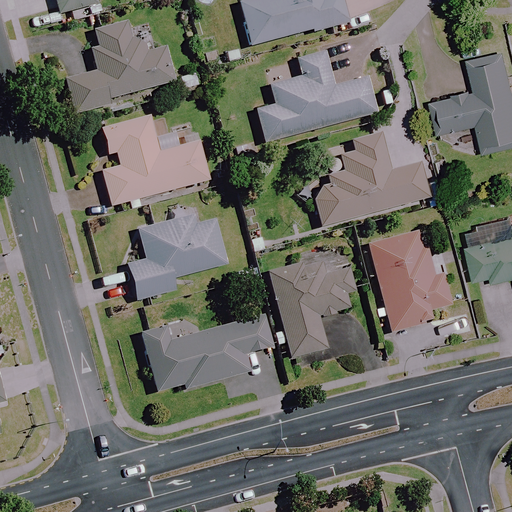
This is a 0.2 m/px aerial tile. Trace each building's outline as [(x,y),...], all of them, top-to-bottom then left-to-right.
[(55,0),(60,17),(96,6),(94,0),(55,0)] [(256,0),(239,4),(249,46),(347,24),(341,0),(256,0)] [(133,41),(127,23),(93,33),(98,48),(90,51),(96,72),(63,82),(73,112),(173,82),(163,48),(145,53),(140,39),(133,41)] [(334,87),(325,53),(296,61),(301,79),(269,87),(274,107),(255,112),(263,144),(374,115),(365,79),(334,87)] [(511,146),(511,78),(507,53),(470,61),(477,92),(433,102),(440,134),(479,125),(485,153),(511,146)] [(159,153),(149,117),(100,131),(107,157),(115,155),(119,168),(100,173),(110,207),(209,181),(198,143),(159,153)] [(390,173),(380,135),(350,143),(352,154),(338,158),(343,174),(325,178),(327,185),(310,190),(320,227),(429,198),(420,165),(390,173)] [(189,228),(187,219),(137,231),(144,261),(127,265),(135,301),(175,291),(172,278),(224,266),(214,222),(189,228)] [(431,278),(419,233),(367,246),(390,334),(431,323),(428,312),(451,306),(443,275),(431,278)] [(511,236),(468,248),(476,282),(492,279),(493,283),(511,278),(511,236)] [(331,273),(327,259),(266,275),(289,359),(325,349),(317,318),(348,309),(344,294),(353,292),(347,268),(331,273)] [(271,347),(262,315),(171,342),(167,329),(139,337),(156,394),(176,387),(178,393),(246,373),(241,356),(271,347)]
